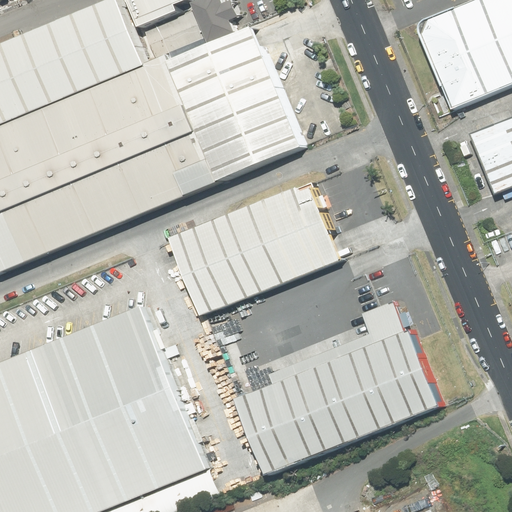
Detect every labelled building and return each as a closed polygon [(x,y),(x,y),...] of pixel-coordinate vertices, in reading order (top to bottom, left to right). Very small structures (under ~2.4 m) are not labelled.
[(178,8),(196,0),(129,0),(143,32),(181,16),(178,8)] [(511,0),(495,0),(432,25),(465,109),(511,90),(511,0)] [(0,48),(0,129),(145,70),(116,1),(0,48)] [(165,62),(218,193),(313,155),(260,24),(165,62)] [(218,193),(165,62),(0,129),(0,281),(163,216),(218,193)] [(511,124),(482,137),(507,198),(511,195),(511,124)] [(351,266),(318,185),(184,239),(218,321),(351,266)] [(95,511),(209,466),(142,302),(0,359),(0,498),(5,511),(95,511)] [(422,331),(249,401),(281,479),(454,409),(422,331)]
